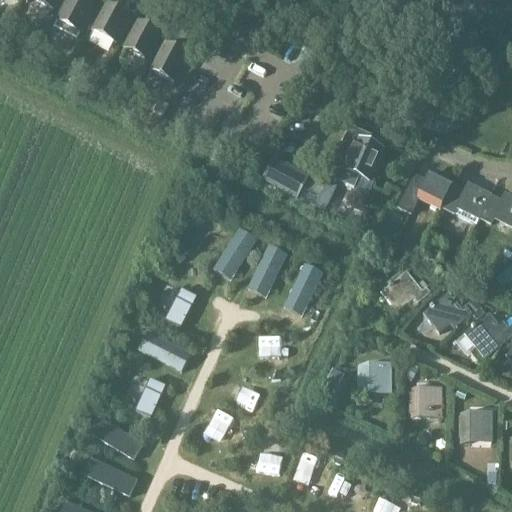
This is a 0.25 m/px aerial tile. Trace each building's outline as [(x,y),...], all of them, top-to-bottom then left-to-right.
[(59,0),(30,0),(53,12),(59,0)] [(78,0),(66,0),(55,23),(56,23),(52,29),(76,41),(79,35),(80,36),(95,8),(78,0)] [(432,0),(456,10),(461,0),(463,0),(432,0)] [(105,5),(90,33),(116,46),(131,19),(105,5)] [(162,35),(137,22),(121,50),(147,63),(162,35)] [(189,57),(163,44),(148,72),(174,85),(189,57)] [(322,218),(324,213),(337,183),(353,190),(358,179),(368,184),(382,152),(374,148),(376,141),(349,128),(327,179),(313,214),(322,218)] [(274,160),(261,184),(296,203),(309,179),(274,160)] [(441,213),(441,212),(454,188),(454,187),(429,175),(424,183),(413,177),(396,211),(410,218),(418,202),(441,213)] [(478,223),(491,199),(491,198),(466,185),(462,192),(454,188),(441,212),(453,218),(455,212),(478,223)] [(511,231),(511,199),(503,196),(499,203),(491,199),(478,223),(490,228),(493,222),(511,231)] [(257,244),(238,232),(211,273),(230,285),(257,244)] [(286,259),(268,250),(246,294),(264,303),(286,259)] [(323,278),(303,267),(281,311),(300,322),(323,278)] [(421,294),(406,275),(379,296),(396,316),(413,302),(417,307),(429,297),(425,292),(421,294)] [(195,302),(180,294),(164,325),(180,333),(195,302)] [(463,315),(447,296),(422,317),(438,336),(454,323),(458,328),(471,317),(467,312),(463,315)] [(504,336),(489,317),(463,337),(479,357),(496,344),(500,349),(511,338),(511,337),(508,333),(504,336)] [(188,358),(146,336),(137,354),(180,376),(188,358)] [(357,397),(391,396),(391,366),(357,367),(357,397)] [(267,380),(271,384),(279,384),(281,380),(275,374),(269,375),(267,380)] [(163,390),(148,383),(133,415),(149,422),(163,390)] [(406,421),(441,421),(441,391),(407,390),(406,421)] [(458,414),(457,446),(491,446),(492,415),(458,414)] [(142,449),(96,424),(88,440),(133,465),(142,449)] [(247,429),(240,436),(241,442),(244,443),(247,444),(252,441),(251,431),(247,429)] [(331,460),(332,466),(338,469),(343,466),(342,455),(338,454),(331,460)] [(88,463),(80,480),(126,501),(133,483),(88,463)] [(408,506),(414,509),(420,506),(419,497),(415,494),(408,500),(408,506)]
